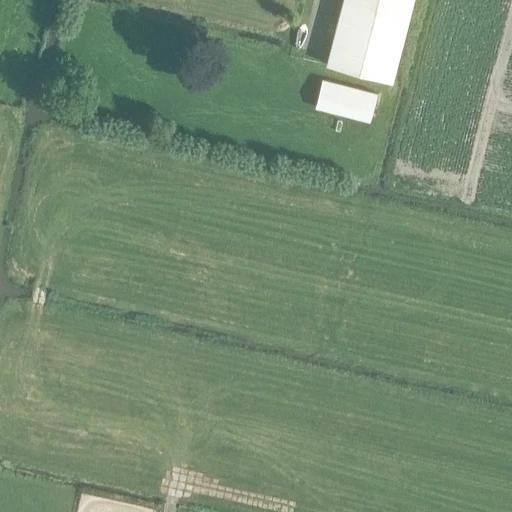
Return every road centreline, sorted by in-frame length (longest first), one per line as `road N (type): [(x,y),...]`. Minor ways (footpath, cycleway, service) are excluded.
road 1 (track): [(179,484),(102,436),(0,414)]
road 2 (track): [(304,511),(179,484)]
